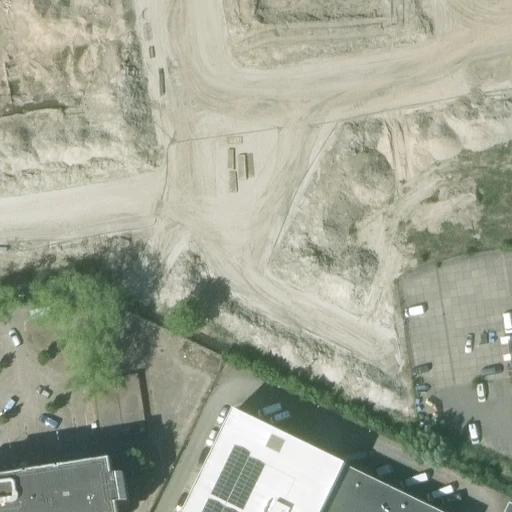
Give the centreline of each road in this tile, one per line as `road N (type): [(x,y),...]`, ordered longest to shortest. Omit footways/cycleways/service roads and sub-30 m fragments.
road 1 (residential): [(479,53),(187,99)]
road 2 (residential): [(386,370),(210,277),(201,201)]
road 3 (residential): [(201,201),(0,232)]
